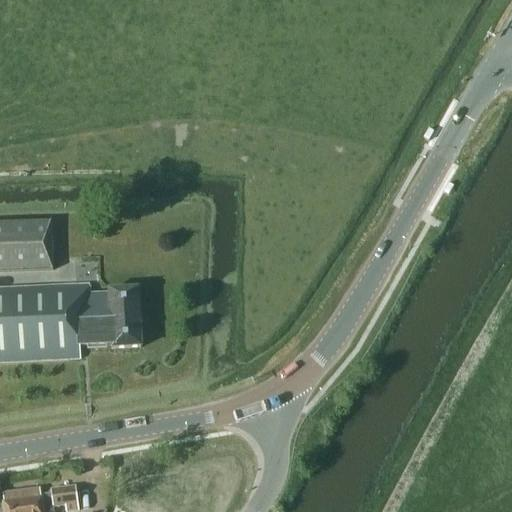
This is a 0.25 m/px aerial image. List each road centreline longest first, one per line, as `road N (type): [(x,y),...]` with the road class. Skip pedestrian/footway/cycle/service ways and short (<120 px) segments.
road 1 (secondary): [(260,399),(311,366),(336,337),(504,46)]
road 2 (secondary): [(0,452),(218,415),(260,399)]
road 3 (tertiary): [(252,511),(270,486),(276,456),(260,399)]
